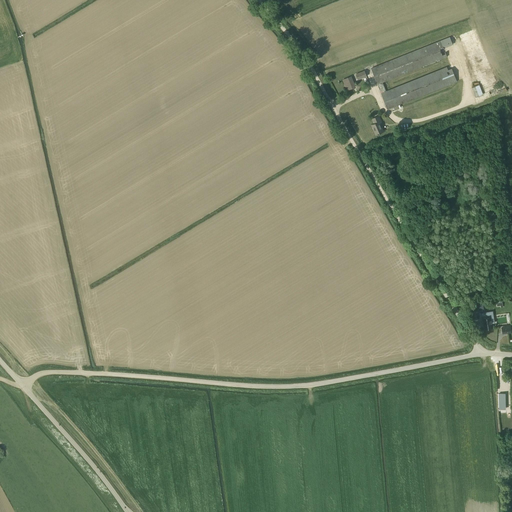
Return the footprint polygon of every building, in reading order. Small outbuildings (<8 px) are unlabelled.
[(463,45),(477,41),(474,30),(466,32),(468,39),(461,41),(463,45)] [(453,44),(450,37),(440,40),(371,68),(387,109),(394,107),(395,110),(399,109),(398,105),(457,82),(451,65),(386,91),(383,83),(449,56),(447,52),(445,52),(443,48),(453,44)] [(367,76),(364,70),(356,74),(358,80),(367,76)] [(355,87),(351,76),(343,80),(347,90),(355,87)] [(483,94),(479,85),(472,88),(476,97),(483,94)] [(382,123),(379,116),(372,119),(374,123),(371,125),(376,135),(383,131),(380,124),(382,123)] [(483,318),(484,329),(493,328),(492,323),(491,323),(490,317),(485,318),(484,314),(479,315),(480,319),(483,318)] [(511,332),(510,325),(501,327),(503,334),(511,332)]
